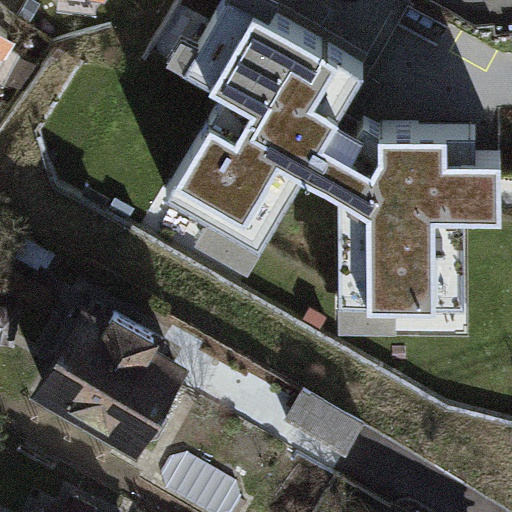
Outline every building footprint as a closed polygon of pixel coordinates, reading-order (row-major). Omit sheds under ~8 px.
[(223,94),(169,189),(210,212),(197,235),(248,263),(301,168),(337,187),(338,303),(467,302),(466,208),(502,207),(501,156),(474,156),(474,128),(382,129),(367,120),(360,132),(327,113),(354,67),(256,12),(263,0),(226,0),(203,42),(181,30),(169,51),(207,73),(202,83),(223,94)] [(0,59),(15,34),(0,22),(0,59)] [(86,303),(32,400),(137,458),(192,361),(163,345),(167,337),(116,308),(111,317),(86,303)] [(353,444),(364,426),(304,391),(286,422),(346,457),(353,444)] [(78,511),(56,501),(50,511),(78,511)]
